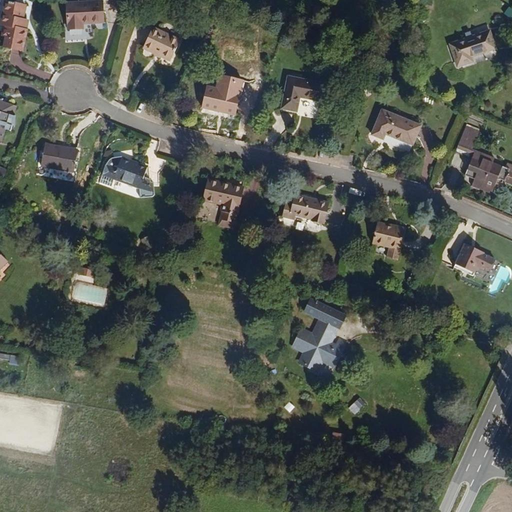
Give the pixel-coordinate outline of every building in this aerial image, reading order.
[(22,50),(26,29),(24,28),(26,19),(22,18),(25,4),(8,0),(5,0),(0,24),(3,24),(1,34),(5,35),(3,46),(22,50)] [(101,20),(99,0),(97,0),(65,2),(67,28),(82,26),(82,21),(101,20)] [(172,60),(180,39),(152,27),(144,48),(172,60)] [(495,48),(489,30),(449,43),(457,66),(472,60),(470,56),(495,48)] [(237,113),(241,94),(244,94),(246,82),(243,78),(239,77),(236,78),(234,80),(232,92),(208,87),(204,108),(221,112),(221,109),(237,113)] [(326,104),(330,87),(288,79),(281,108),(296,111),(298,98),(326,104)] [(12,116),(14,107),(0,102),(0,142),(1,142),(4,130),(10,132),(11,128),(14,128),(15,116),(12,116)] [(413,144),(421,125),(383,109),(373,133),(384,138),(386,133),(413,144)] [(468,157),(474,143),(461,136),(455,151),(468,157)] [(73,171),(78,150),(45,143),(41,163),(73,171)] [(511,171),(493,163),(494,158),(475,150),(464,174),(472,178),(469,185),(489,193),(496,179),(502,182),(503,184),(511,187),(511,171)] [(143,180),(146,168),(121,159),(122,157),(113,158),(110,159),(107,163),(100,183),(112,187),(116,176),(138,184),(139,194),(149,198),(152,196),(152,184),(143,180)] [(239,214),(244,187),(210,179),(206,199),(225,203),(224,211),(239,214)] [(324,222),(329,202),(295,194),(293,203),(286,201),(282,215),(294,218),(295,214),(312,217),(312,219),(324,222)] [(398,259),(405,229),(378,222),(373,243),(390,247),(388,256),(398,259)] [(490,269),(495,258),(483,253),(484,251),(474,247),(473,250),(469,248),(470,245),(464,242),(453,266),(473,275),(477,264),(490,269)] [(334,368),(345,344),(339,340),(334,350),(328,347),(336,331),(338,331),(344,318),(309,301),(303,314),(320,322),(313,337),(302,331),(294,348),(305,353),(300,364),(309,368),(309,366),(314,369),(318,360),(334,368)] [(18,364),(19,355),(10,354),(10,363),(18,364)] [(391,383),(379,390),(386,403),(398,396),(391,383)]
